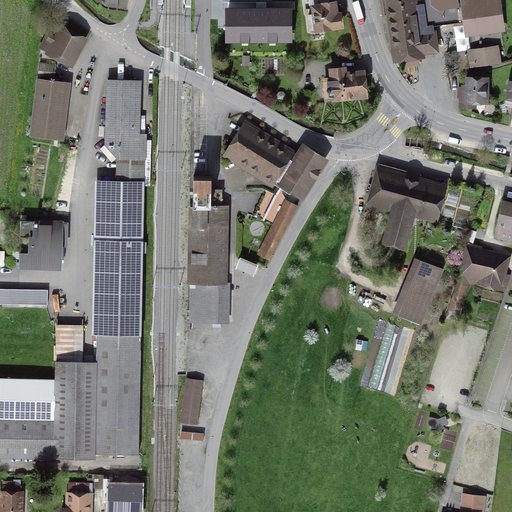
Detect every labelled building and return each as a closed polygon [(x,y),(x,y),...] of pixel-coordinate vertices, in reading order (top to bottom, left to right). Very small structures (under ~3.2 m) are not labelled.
[(304,9),(302,0),(292,0),(293,10),(304,9)] [(341,26),(339,14),(336,14),(334,3),(327,4),(326,0),(308,0),(310,8),(314,7),(315,14),(309,15),(311,29),(317,28),(317,29),(341,26)] [(385,0),(388,14),(391,13),(397,57),(398,60),(400,60),(404,67),(416,65),(420,57),(421,57),(421,53),(437,51),(433,25),(466,21),(468,32),(502,27),(498,0),(474,3),(473,0),(471,0),(463,1),(463,0),(385,0)] [(289,10),(228,10),(228,39),(289,39),(289,10)] [(71,63),(83,39),(53,24),(41,48),(71,63)] [(473,61),(469,61),(470,66),(474,65),(474,64),(498,60),(497,48),(472,51),(473,61)] [(471,69),(470,66),(469,61),(467,50),(460,52),(462,71),(471,69)] [(55,65),(40,63),(38,76),(54,78),(55,65)] [(334,97),(335,98),(365,95),(362,72),(344,74),(344,69),(332,70),(333,79),(324,80),(326,98),(334,97)] [(65,82),(38,78),(31,135),(58,138),(65,82)] [(106,144),(117,157),(145,158),(146,134),(135,134),(136,80),(107,79),(106,144)] [(459,96),(461,96),(460,106),(475,106),(475,100),(485,100),(486,79),(468,79),(468,85),(463,85),(463,89),(459,89),(459,96)] [(301,196),(324,160),(304,147),(299,155),(297,154),(288,156),(243,128),(229,150),(281,183),(287,187),(301,196)] [(403,247),(413,210),(434,216),(441,188),(378,172),(371,198),(395,205),(385,242),(403,247)] [(212,176),(193,176),(191,321),(222,321),(222,282),(220,281),(221,219),(224,219),(224,207),(211,206),(212,176)] [(55,359),(55,378),(0,376),(0,454),(94,457),(94,451),(138,453),(144,182),(100,181),(96,360),(55,359)] [(270,259),(297,206),(280,197),(287,187),(281,183),(274,194),(265,190),(252,215),(272,226),(258,254),(270,259)] [(511,204),(506,203),(501,224),(500,223),(497,236),(511,239),(511,204)] [(19,266),(40,266),(41,263),(61,264),(62,222),(20,221),(19,266)] [(482,278),(481,282),(506,288),(509,276),(501,274),(505,259),(465,249),(458,277),(468,280),(473,281),(475,276),(482,278)] [(264,265),(245,258),(240,271),(259,278),(264,265)] [(419,261),(398,312),(419,321),(440,270),(419,261)] [(448,312),(458,315),(468,280),(458,277),(448,312)] [(55,290),(17,289),(17,305),(54,306),(55,290)] [(82,312),(56,311),(55,354),(81,354),(82,312)] [(187,378),(181,421),(196,423),(202,380),(187,378)] [(117,511),(138,511),(140,485),(110,484),(111,479),(103,479),(102,501),(110,501),(109,511),(117,511)] [(69,483),(69,508),(62,508),(61,511),(88,511),(90,484),(69,483)] [(19,511),(21,486),(3,485),(2,511),(19,511)] [(482,511),(485,496),(463,494),(460,511),(482,511)]
